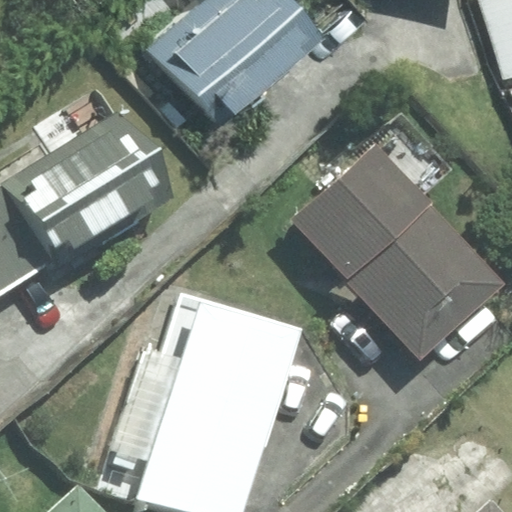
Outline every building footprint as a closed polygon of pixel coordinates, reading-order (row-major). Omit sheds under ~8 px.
[(319,33),(289,0),(191,0),(198,8),(149,52),(215,126),(319,33)] [(511,0),(479,0),(503,79),(511,76),(511,0)] [(172,197),(121,113),(2,184),(5,188),(51,264),(53,268),(172,197)] [(376,146),(294,220),(421,358),(502,284),(376,146)] [(0,295),(51,264),(5,188),(0,191),(0,295)] [(146,348),(104,485),(192,511),(243,511),(299,330),(181,294),(163,353),(146,348)] [(104,511),(78,484),(48,511),(104,511)] [(476,511),(500,511),(489,500),(476,511)]
